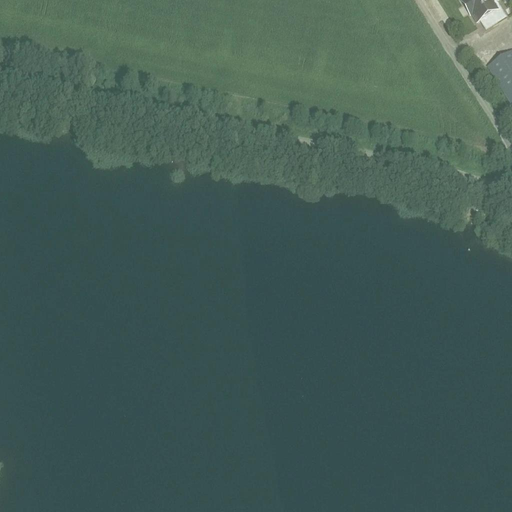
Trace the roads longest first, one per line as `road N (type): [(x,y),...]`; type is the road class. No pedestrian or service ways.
road 1 (unclassified): [(0,80),(511,183)]
road 2 (unclassified): [(511,154),(415,0)]
